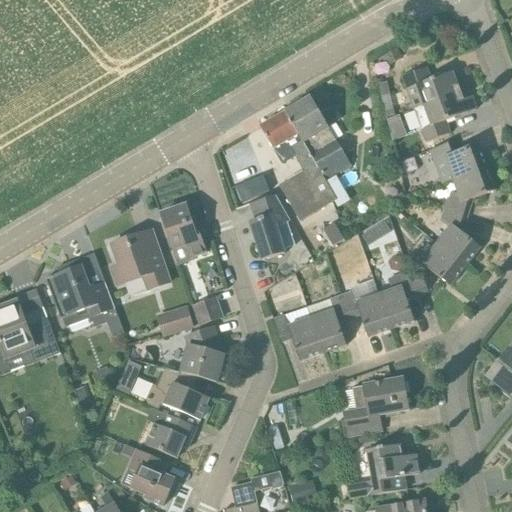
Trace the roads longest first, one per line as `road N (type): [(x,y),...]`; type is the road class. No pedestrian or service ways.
road 1 (residential): [(208,511),(251,400),(257,355),(192,135)]
road 2 (tertiary): [(192,135),(420,0)]
road 3 (tertiary): [(0,245),(192,135)]
road 4 (residential): [(458,339),(452,397),(472,511)]
road 5 (residential): [(317,380),(458,339)]
road 6 (residential): [(470,0),(511,126)]
